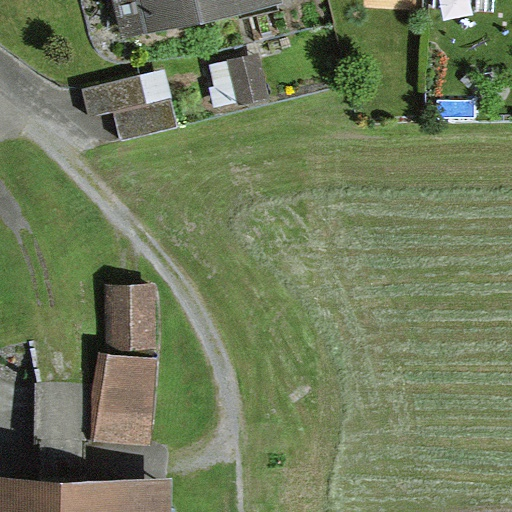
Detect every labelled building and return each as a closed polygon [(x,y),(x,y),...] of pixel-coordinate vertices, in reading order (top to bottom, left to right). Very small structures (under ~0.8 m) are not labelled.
[(277,0),(141,0),(150,37),(279,8),(277,0)] [(90,88),(96,118),(122,113),(127,140),(186,128),(174,71),(90,88)] [(150,290),(107,293),(111,354),(153,352),(150,290)] [(154,368),(98,362),(90,440),(146,446),(154,368)] [(160,511),(160,481),(0,481),(0,511),(160,511)]
